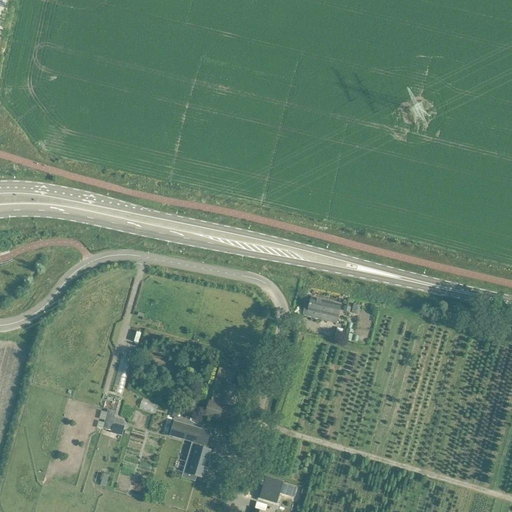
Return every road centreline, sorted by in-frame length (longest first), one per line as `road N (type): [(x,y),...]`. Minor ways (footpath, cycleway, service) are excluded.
road 1 (unclassified): [(0,324),(45,305),(85,265),(121,254),(266,285),(284,318),(231,511)]
road 2 (secondary): [(457,291),(114,203),(0,187)]
road 3 (secondary): [(0,212),(60,212),(457,291)]
